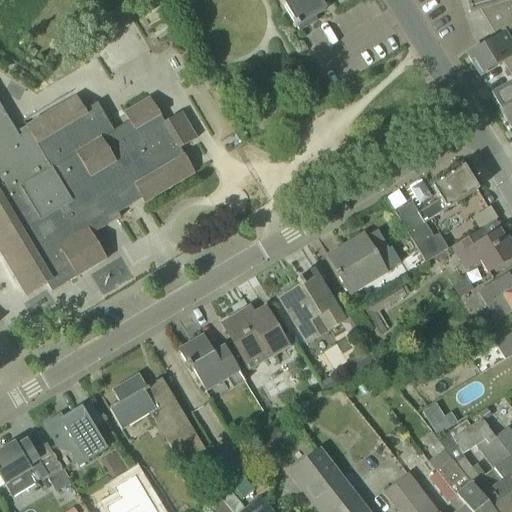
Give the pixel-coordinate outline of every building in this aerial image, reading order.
[(278,0),(292,22),(290,24),(294,29),(296,28),(298,32),(316,21),(314,18),(324,12),(319,3),(324,0),(278,0)] [(511,0),(466,0),(470,13),(479,11),(495,38),(503,33),(504,34),(511,29),(511,0)] [(479,76),(502,63),(508,73),(511,70),(511,47),(511,48),(504,34),(503,33),(495,38),(467,55),(479,76)] [(504,118),(511,112),(511,70),(508,73),(511,78),(511,84),(492,97),(504,118)] [(136,192),(144,204),(194,174),(180,149),(196,139),(181,114),(164,123),(150,99),(124,114),(129,122),(109,134),(105,126),(109,124),(97,104),(85,111),(76,97),(26,127),(28,131),(19,136),(0,104),(0,253),(25,296),(46,284),(51,292),(106,260),(91,235),(120,218),(117,214),(130,206),(125,198),(136,192)] [(430,187),(438,201),(417,213),(423,223),(444,211),(477,191),(470,180),(470,177),(467,173),(464,171),(462,168),(430,187)] [(411,202),(393,213),(424,264),(447,250),(438,234),(432,238),(423,223),(417,213),(411,202)] [(478,263),(485,275),(511,258),(511,249),(505,238),(503,239),(498,232),(488,238),(482,229),(449,248),(464,272),(478,263)] [(349,243),(327,255),(325,256),(350,297),(386,275),(362,234),(361,235),(363,238),(350,246),(349,243)] [(412,270),(423,264),(416,252),(405,259),(412,270)] [(300,287),(279,300),(307,346),(343,323),(311,271),(296,280),(300,287)] [(511,281),(508,274),(476,293),(494,322),(510,312),(511,315),(511,281)] [(459,298),(473,290),(466,279),(452,288),(459,298)] [(399,290),(361,313),(376,339),(383,335),(372,316),(403,297),(399,290)] [(249,372),(288,349),(264,308),(252,315),(249,308),(221,324),(249,372)] [(511,333),(494,344),(503,360),(511,355),(511,354),(511,333)] [(188,369),(189,368),(204,394),(226,381),(231,390),(244,383),(223,347),(212,353),(202,336),(177,350),(188,369)] [(145,388),(137,375),(111,391),(119,404),(108,410),(120,431),(149,414),(175,457),(179,465),(181,465),(190,460),(196,471),(217,459),(210,447),(204,451),(161,379),(145,388)] [(431,420),(441,414),(436,405),(425,411),(431,420)] [(289,407),(274,415),(278,422),(292,413),(289,407)] [(79,409),(61,421),(59,417),(44,426),(59,452),(65,448),(76,467),(104,450),(79,409)] [(481,419),(483,423),(491,417),(485,409),(478,415),(481,419)] [(271,425),(264,414),(246,425),(252,436),(271,425)] [(463,475),(490,511),(511,511),(511,461),(494,438),(483,423),(481,419),(451,439),(461,455),(476,446),(501,479),(493,485),(484,474),(480,478),(472,468),(463,475)] [(259,447),(277,436),(271,425),(252,436),(259,447)] [(511,435),(507,429),(494,438),(511,461),(511,435)] [(0,480),(4,487),(28,473),(34,484),(47,476),(48,479),(62,472),(48,449),(35,457),(26,443),(16,449),(13,444),(0,451),(0,480)] [(364,511),(318,449),(316,450),(286,474),(315,511),(364,511)] [(490,511),(463,475),(450,462),(436,473),(466,511),(490,511)] [(466,511),(436,473),(429,479),(453,511),(466,511)] [(435,511),(419,490),(419,491),(406,475),(383,494),(396,511),(435,511)] [(153,511),(158,510),(139,478),(118,490),(125,501),(110,509),(111,511),(153,511)] [(224,485),(214,493),(220,499),(229,511),(242,511),(245,510),(224,485)] [(95,491),(83,498),(88,507),(100,500),(95,491)] [(245,510),(242,511),(272,511),(260,498),(245,510)] [(229,511),(220,499),(207,511),(229,511)]
